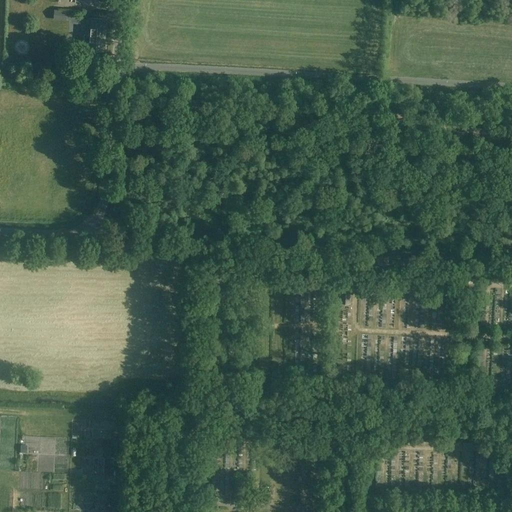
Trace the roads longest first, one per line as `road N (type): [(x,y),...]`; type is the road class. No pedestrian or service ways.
road 1 (unclassified): [(87,224),(114,237),(511,261)]
road 2 (unclassified): [(511,86),(115,64)]
road 3 (unclassified): [(115,64),(107,187),(87,224)]
